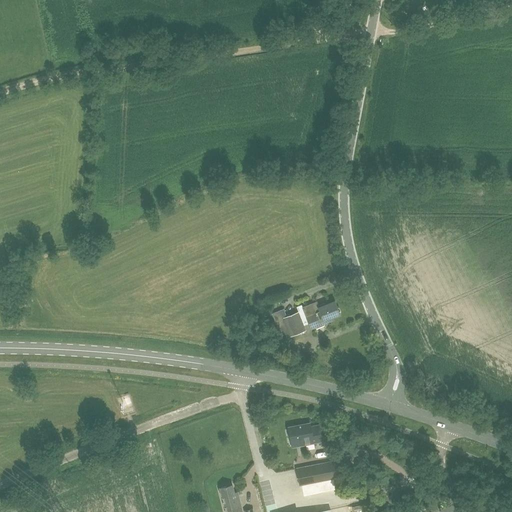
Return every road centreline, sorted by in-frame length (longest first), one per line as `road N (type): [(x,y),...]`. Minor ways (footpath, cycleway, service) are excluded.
road 1 (unclassified): [(390,406),(394,360),(357,276),(344,206),(376,0)]
road 2 (secondary): [(390,406),(188,362),(0,348)]
road 3 (track): [(369,33),(0,93)]
road 4 (track): [(369,33),(511,9)]
